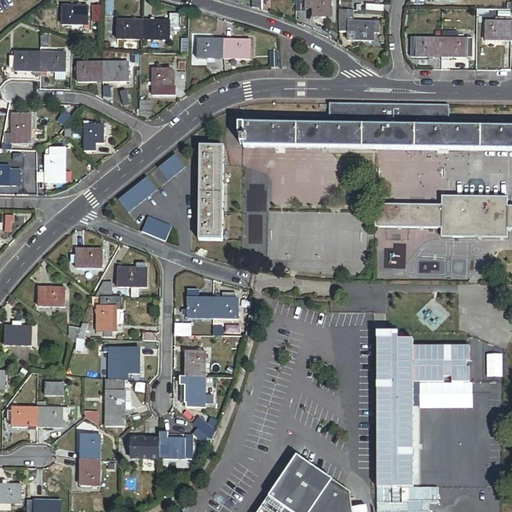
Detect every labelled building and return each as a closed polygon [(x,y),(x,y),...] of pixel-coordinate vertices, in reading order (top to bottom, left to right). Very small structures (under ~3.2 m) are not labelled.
[(113,0),(104,0),(105,18),(113,17),(113,0)] [(305,0),(305,8),(312,8),(312,17),(330,17),(330,0),(305,0)] [(365,12),(384,13),(384,5),(365,4),(365,12)] [(89,7),(62,7),(62,26),(89,26),(89,7)] [(353,11),(339,10),(339,30),(339,32),(347,32),(347,41),(355,41),(373,41),(373,33),(378,33),(378,22),(373,22),(353,22),(353,11)] [(169,22),(143,21),(143,41),(169,42),(169,29),(177,29),(178,15),(169,15),(169,22)] [(143,41),(143,21),(117,20),(117,40),(143,41)] [(511,42),(511,22),(509,22),(496,22),(486,22),(486,42),(511,42)] [(47,38),(39,38),(39,49),(47,49),(47,38)] [(442,59),(442,38),(410,39),(410,58),(442,59)] [(458,39),(442,38),(442,59),(442,61),(449,61),(449,58),(472,59),(472,39),(458,39)] [(224,60),(224,40),(198,40),(198,60),(224,60)] [(250,41),(224,40),(224,60),(250,61),(250,41)] [(39,74),(39,54),(14,54),(12,54),(12,58),(9,58),(9,70),(14,70),(14,74),(32,74),(32,77),(39,77),(39,74)] [(39,54),(39,74),(64,74),(65,55),(39,54)] [(103,84),(103,64),(77,64),(77,84),(103,84)] [(128,65),(103,64),(103,84),(128,85),(128,65)] [(171,70),(152,70),(151,95),(174,96),(174,89),(171,89),(171,70)] [(150,101),(140,101),(139,116),(150,117),(150,101)] [(242,136),(242,146),(242,149),(511,150),(511,130),(497,130),(497,121),(446,120),(446,107),(323,106),(323,119),(273,119),(273,129),(242,129),(242,136)] [(64,112),(57,123),(64,128),(72,117),(64,112)] [(30,116),(11,117),(11,146),(31,146),(30,116)] [(103,128),(84,127),(83,153),(94,153),(95,146),(103,146),(103,128)] [(222,149),(197,149),(197,243),(221,244),(222,149)] [(65,151),(50,151),(51,159),(46,159),(46,173),(46,183),(46,184),(65,184),(65,181),(70,181),(70,174),(65,174),(65,151)] [(8,169),(0,168),(0,187),(8,188),(8,169)] [(46,173),(38,173),(38,183),(46,183),(46,173)] [(435,210),(372,210),(371,232),(435,233),(435,240),(505,241),(505,233),(511,232),(511,210),(505,211),(505,203),(435,202),(435,210)] [(104,251),(78,250),(77,269),(103,270),(104,251)] [(148,270),(119,269),(118,288),(132,289),(139,289),(147,289),(148,270)] [(103,283),(95,298),(103,298),(112,298),(113,283),(103,283)] [(65,289),(40,288),(39,308),(65,308),(65,289)] [(213,321),(214,301),(200,301),(200,295),(189,294),(188,312),(188,317),(188,320),(213,321)] [(221,298),(214,298),(214,301),(213,321),(238,321),(239,301),(237,301),(237,296),(223,295),(223,301),(220,301),(221,298)] [(112,298),(103,298),(103,308),(98,308),(98,333),(100,333),(104,333),(104,336),(104,339),(112,339),(112,334),(117,334),(117,311),(122,311),(123,298),(112,298)] [(192,325),(175,325),(174,337),(191,337),(192,325)] [(89,326),(83,326),(82,329),(79,339),(85,339),(86,333),(89,326)] [(13,328),(6,328),(6,347),(32,347),(32,328),(21,328),(13,328)] [(71,328),(71,340),(77,345),(79,339),(82,329),(71,328)] [(141,350),(121,349),(121,352),(118,352),(118,359),(121,359),(120,375),(125,375),(129,375),(140,376),(141,350)] [(186,379),(206,379),(207,354),(187,354),(186,379)] [(206,405),(206,379),(186,379),(181,379),(181,387),(186,387),(186,404),(206,405)] [(127,391),(127,382),(108,381),(108,391),(127,392),(127,391)] [(65,384),(46,383),(46,396),(65,397),(65,384)] [(126,417),(127,392),(108,391),(106,427),(126,428),(126,417)] [(39,428),(39,408),(14,408),(14,427),(39,428)] [(64,408),(39,408),(39,428),(64,428),(64,420),(64,408)] [(100,411),(85,411),(85,417),(100,426),(100,411)] [(199,418),(193,425),(211,440),(216,432),(199,418)] [(169,435),(161,435),(161,441),(160,460),(192,461),(193,441),(169,441),(169,435)] [(82,461),(102,462),(103,436),(83,436),(82,461)] [(135,459),(160,460),(161,441),(135,440),(135,459)] [(351,511),(348,493),(331,480),(300,459),(281,489),(265,511),(261,508),(258,511),(351,511)] [(101,486),(102,462),(82,461),(80,460),(80,467),(82,468),(82,486),(101,486)] [(0,504),(23,505),(24,486),(9,485),(5,485),(5,482),(0,481),(0,504)] [(61,511),(62,502),(45,501),(45,498),(38,497),(38,501),(37,501),(36,511),(61,511)]
